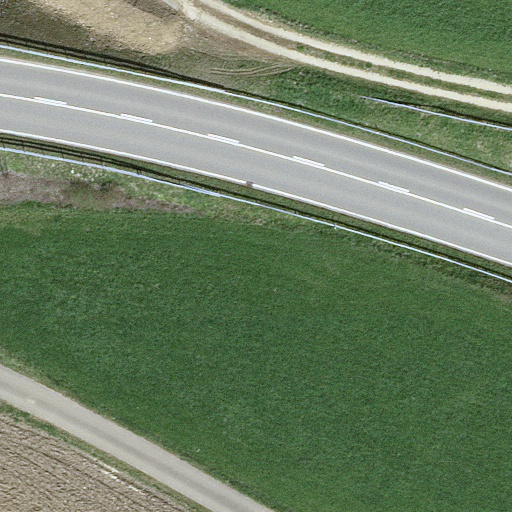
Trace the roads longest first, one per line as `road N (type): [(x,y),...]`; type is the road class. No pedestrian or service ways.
road 1 (primary): [(511,226),(255,147),(0,93)]
road 2 (track): [(198,0),(302,48),(511,100)]
road 3 (track): [(245,511),(0,382)]
